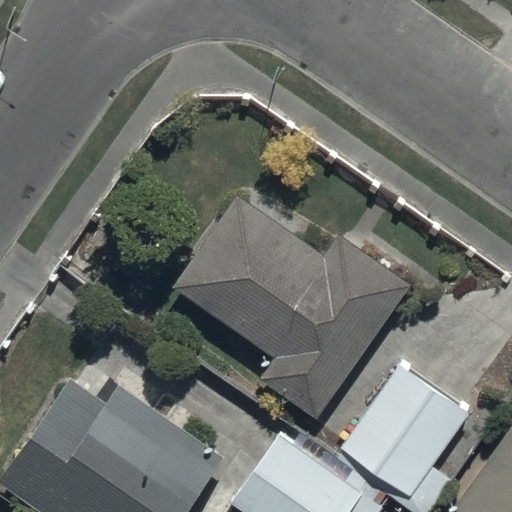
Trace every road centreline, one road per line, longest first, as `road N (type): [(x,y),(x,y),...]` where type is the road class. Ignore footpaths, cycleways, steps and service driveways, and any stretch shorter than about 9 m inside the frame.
road 1 (residential): [(511,134),(308,0)]
road 2 (residential): [(107,0),(0,154)]
